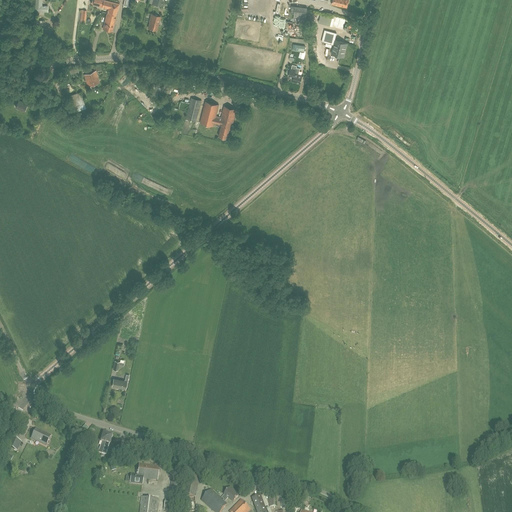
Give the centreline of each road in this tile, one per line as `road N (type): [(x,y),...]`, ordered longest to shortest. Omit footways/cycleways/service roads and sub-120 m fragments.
road 1 (unclassified): [(30,388),(341,114)]
road 2 (tertiary): [(341,114),(162,61),(0,61)]
road 3 (unclassified): [(348,511),(303,484),(255,476),(26,400)]
road 4 (unclassified): [(511,245),(377,134),(341,114)]
